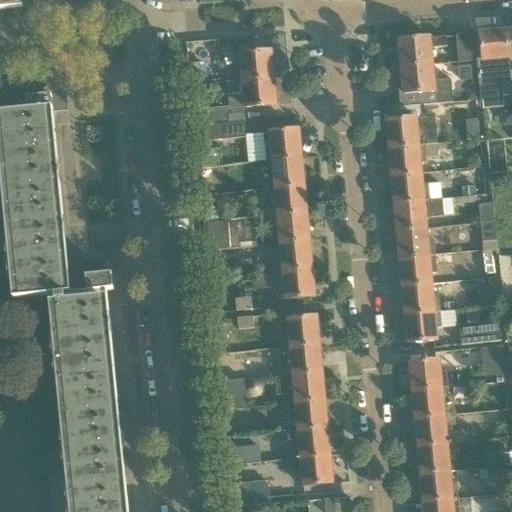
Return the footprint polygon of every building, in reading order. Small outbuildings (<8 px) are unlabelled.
[(0,0),(0,10),(15,9),(15,14),(30,22),(32,18),(35,10),(35,6),(35,2),(35,0),(0,0)] [(510,71),(509,60),(506,31),(480,34),(483,62),(495,61),(496,74),(499,74),(510,73),(510,71)] [(472,62),(470,34),(456,36),(458,63),(472,62)] [(399,41),(401,68),(433,65),(432,49),(447,47),(446,37),(430,39),(430,38),(399,41)] [(207,84),(203,41),(190,42),(187,43),(186,43),(190,86),(207,84)] [(243,82),(274,79),(271,52),(240,54),(240,55),(224,57),(226,82),(242,81),(243,82)] [(401,68),(403,83),(405,107),(453,103),(450,80),(435,81),(433,65),(401,68)] [(458,67),(460,81),(472,79),(470,65),(458,67)] [(274,79),(243,82),(244,98),(228,99),(229,109),(245,108),(245,109),(276,106),(274,79)] [(127,511),(120,427),(114,427),(107,355),(113,354),(107,291),(113,291),(113,290),(126,288),(126,283),(125,279),(124,274),(123,270),(119,263),(115,259),(103,271),(103,276),(86,277),(88,300),(66,302),(47,112),(53,112),(53,111),(66,110),(66,105),(65,101),(64,97),(61,88),(59,85),(56,82),(43,93),(44,98),(27,99),(28,111),(0,113),(0,116),(18,297),(13,297),(13,300),(55,296),(55,302),(49,303),(50,305),(55,304),(75,511),(127,511)] [(221,124),(220,108),(196,111),(197,126),(221,124)] [(247,111),(229,110),(228,125),(239,126),(238,133),(246,134),(247,111)] [(389,149),(424,146),(422,128),(417,129),(416,119),(387,121),(389,149)] [(478,121),(465,122),(466,140),(480,139),(478,121)] [(198,127),(197,127),(198,141),(224,138),(228,138),(226,123),(221,124),(197,126),(198,127)] [(267,162),(302,159),(299,130),(270,133),(261,134),(262,146),(265,145),(267,162)] [(507,174),(504,149),(504,140),(486,142),(489,176),(507,174)] [(389,149),(392,177),(421,174),(420,162),(425,161),(424,146),(389,149)] [(275,189),(304,186),(302,159),(267,162),(268,179),(274,178),(275,189)] [(421,174),(392,177),(394,205),(442,200),(441,183),(424,184),(423,177),(422,177),(421,174)] [(272,217),(307,214),(304,186),(275,189),(276,201),(270,201),(271,208),(253,210),(254,218),(272,216),(272,217)] [(476,197),(453,199),(453,205),(477,202),(476,197)] [(454,215),(453,205),(453,199),(442,200),(394,205),(397,233),(427,230),(426,218),(454,215)] [(493,204),(479,206),(481,224),(495,223),(493,204)] [(307,214),(272,217),(273,234),(279,233),(280,245),(310,241),(307,214)] [(227,222),(220,223),(207,224),(209,252),(230,250),(227,222)] [(481,224),(482,243),(497,241),(495,223),(481,224)] [(427,230),(397,233),(400,260),(435,256),(433,241),(428,241),(427,230)] [(277,273),(312,269),(310,241),(280,245),(281,256),(276,256),(277,273)] [(498,252),(498,250),(483,252),(485,275),(495,274),(492,253),(498,252)] [(400,260),(402,288),(432,285),(431,273),(436,273),(436,266),(435,256),(400,260)] [(312,269),(277,273),(279,289),(284,289),(286,300),(315,297),(312,269)] [(272,276),(251,278),(252,291),(273,289),(272,276)] [(432,285),(402,288),(405,316),(440,312),(439,296),(433,297),(432,285)] [(235,300),(237,312),(252,310),(251,298),(235,300)] [(449,303),(443,304),(444,312),(450,311),(451,311),(452,311),(455,311),(454,303),(449,303)] [(436,330),(442,329),(440,312),(405,316),(408,344),(437,341),(436,330)] [(285,348),(320,345),(317,317),(288,320),(289,331),(283,332),(285,348)] [(253,318),(237,319),(238,331),(254,329),(253,318)] [(462,345),(501,342),(500,326),(460,330),(462,345)] [(293,376),(322,373),(320,345),(285,348),(286,365),(292,365),(293,376)] [(480,349),(483,377),(505,375),(502,347),(480,349)] [(410,364),(412,392),(447,389),(446,371),(440,372),(439,361),(410,364)] [(322,373),(293,376),(277,377),(278,390),(282,394),(289,393),(290,404),(325,401),(322,373)] [(256,380),(220,383),(222,402),(242,401),(241,394),(257,392),(256,380)] [(412,392),(415,420),(445,417),(444,406),(449,405),(447,389),(412,392)] [(328,429),(325,401),(290,404),(292,421),(297,420),(298,431),(328,429)] [(445,417),(415,420),(418,448),(453,444),(452,432),(452,428),(446,429),(445,417)] [(294,443),(295,459),(295,460),(330,457),(328,429),(298,431),(299,442),(294,443)] [(475,430),(452,432),(453,444),(476,442),(475,430)] [(418,448),(420,475),(450,472),(449,461),(455,461),(453,444),(418,448)] [(234,465),(260,462),(258,447),(232,450),(234,465)] [(333,484),(330,457),(295,460),(297,476),(302,476),(303,487),(333,484)] [(450,472),(420,475),(423,503),(459,500),(457,483),(451,484),(450,472)] [(232,508),(270,504),(268,482),(229,486),(232,508)] [(324,500),(325,511),(335,511),(335,500),(334,498),(324,499),(324,500)] [(473,511),(473,498),(463,498),(463,511),(473,511)] [(511,498),(503,499),(504,511),(506,511),(511,511),(511,498)] [(423,503),(423,511),(459,511),(459,500),(423,503)]
